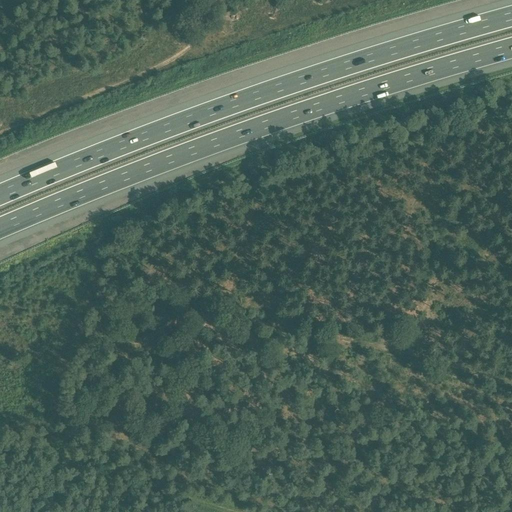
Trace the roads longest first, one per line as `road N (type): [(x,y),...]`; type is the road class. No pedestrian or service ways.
road 1 (track): [(232,511),(63,461),(133,240),(163,218),(511,116)]
road 2 (motorway): [(0,228),(379,86),(511,48)]
road 3 (motorway): [(511,15),(253,94),(0,192)]
road 4 (track): [(116,290),(402,351),(511,385)]
road 5 (track): [(0,134),(143,73),(200,35),(235,40)]
